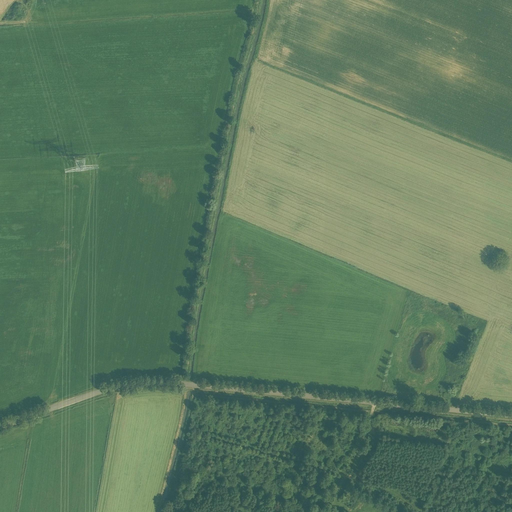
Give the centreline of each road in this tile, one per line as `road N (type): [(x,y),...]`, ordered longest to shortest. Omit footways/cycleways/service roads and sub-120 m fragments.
road 1 (tertiary): [(511,416),(188,385)]
road 2 (tertiary): [(0,426),(97,391),(188,385)]
